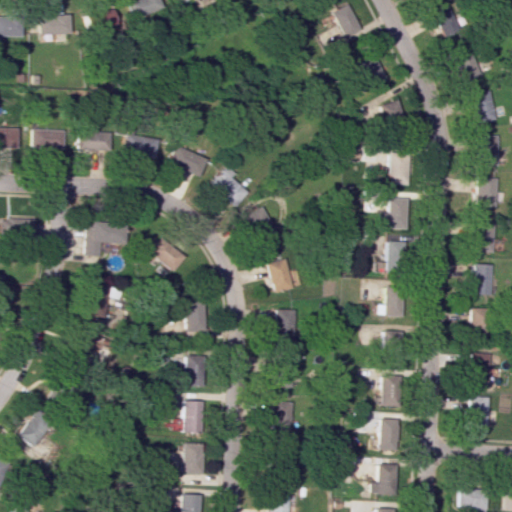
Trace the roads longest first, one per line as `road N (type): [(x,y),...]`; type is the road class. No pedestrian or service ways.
road 1 (residential): [(378,0),(430,96),(439,132),(420,511)]
road 2 (residential): [(0,181),(125,186),(154,197),(185,215),(221,258),(232,298)]
road 3 (residential): [(56,184),(47,291),(0,391)]
road 4 (residential): [(232,298),(226,511)]
